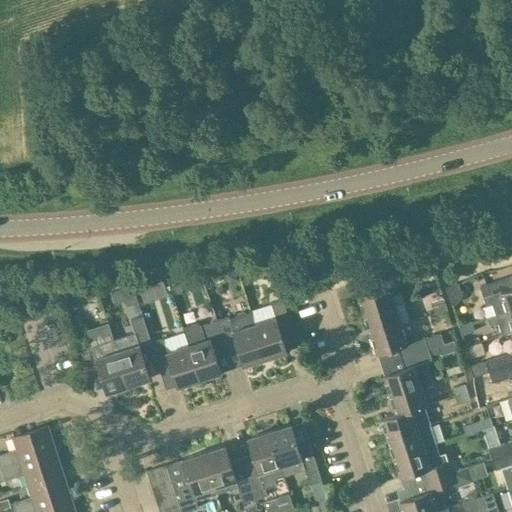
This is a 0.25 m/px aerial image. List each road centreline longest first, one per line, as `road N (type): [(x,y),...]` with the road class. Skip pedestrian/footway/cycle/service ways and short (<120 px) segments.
road 1 (secondary): [(0,229),(323,191),(511,146)]
road 2 (residential): [(335,393),(312,390),(145,439),(58,400)]
road 3 (residential): [(376,511),(335,393)]
